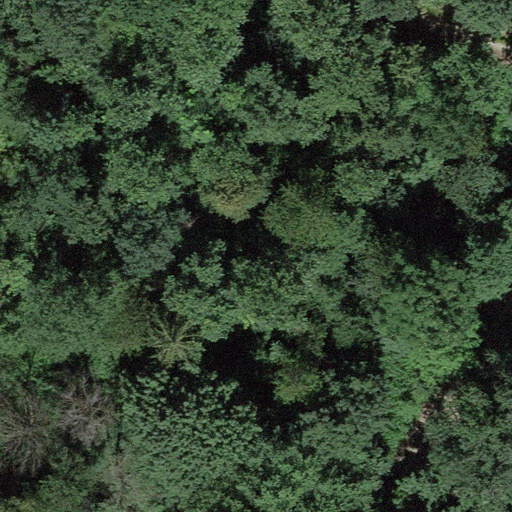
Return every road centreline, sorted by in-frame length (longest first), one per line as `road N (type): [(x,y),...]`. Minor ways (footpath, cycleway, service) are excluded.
road 1 (track): [(511,321),(454,399),(394,511)]
road 2 (track): [(398,0),(511,42)]
